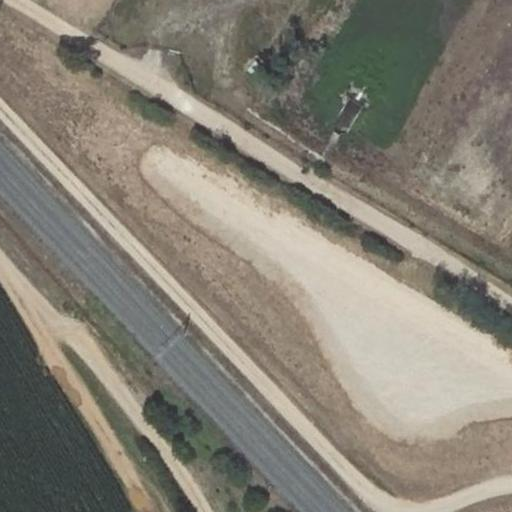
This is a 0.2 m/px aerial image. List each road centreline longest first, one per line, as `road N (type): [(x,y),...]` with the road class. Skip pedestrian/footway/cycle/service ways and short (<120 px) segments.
road 1 (track): [(511,310),(12,0)]
road 2 (track): [(0,113),(371,499),(403,511)]
road 3 (track): [(203,511),(170,453),(38,311)]
road 4 (track): [(147,511),(98,425),(37,363),(29,331),(38,311)]
